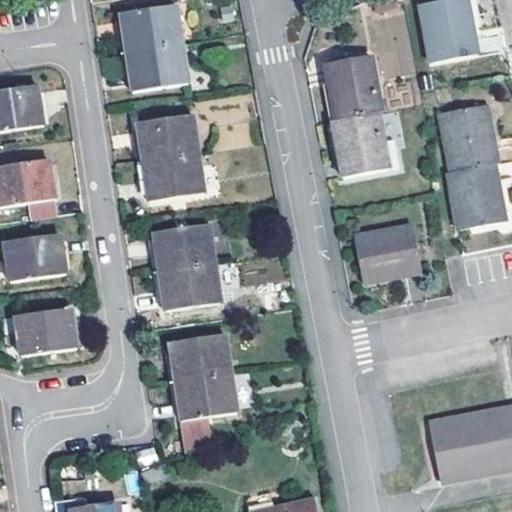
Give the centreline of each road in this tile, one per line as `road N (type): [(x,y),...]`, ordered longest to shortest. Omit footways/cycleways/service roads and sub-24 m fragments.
road 1 (residential): [(266,12),(363,511)]
road 2 (residential): [(54,426),(107,387),(123,358),(77,40)]
